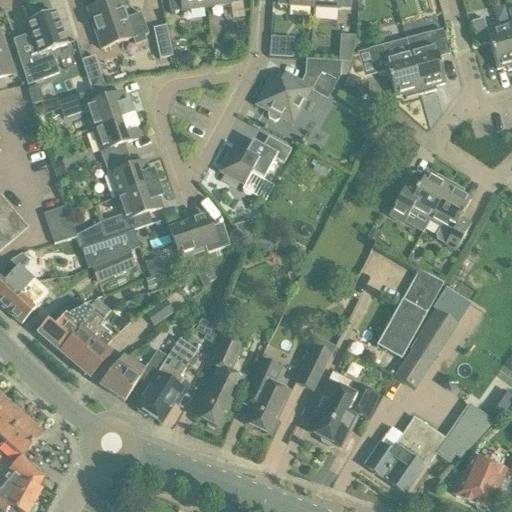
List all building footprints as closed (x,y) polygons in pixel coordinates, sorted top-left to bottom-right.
[(102,51),(132,41),(135,47),(146,42),(145,37),(148,36),(141,14),(127,19),(120,0),(119,0),(88,11),(102,51)] [(167,0),(170,14),(206,8),(204,0),(167,0)] [(204,0),(206,8),(242,3),(241,0),(204,0)] [(277,0),(277,5),(277,6),(313,9),(313,0),(277,0)] [(313,0),(313,9),(350,11),(350,0),(313,0)] [(51,53),(67,47),(54,13),(27,23),(39,56),(23,62),(31,85),(44,80),(45,80),(60,75),(51,53)] [(490,44),(498,70),(507,68),(508,71),(511,70),(511,24),(500,28),(499,25),(486,28),(484,19),(472,23),(479,47),(490,44)] [(153,29),(160,60),(173,58),(166,27),(153,29)] [(423,50),(410,53),(422,95),(437,91),(436,87),(446,85),(439,58),(450,55),(443,31),(431,34),(434,42),(421,46),(423,50)] [(0,35),(0,80),(14,76),(0,35)] [(355,46),(356,37),(340,36),(338,62),(339,62),(350,63),(355,46)] [(293,39),(271,39),(269,58),(293,59),(293,39)] [(422,95),(410,53),(407,41),(371,51),(377,75),(389,72),(396,98),(406,96),(407,100),(422,95)] [(82,61),(91,91),(104,87),(95,57),(82,61)] [(280,119),(293,126),(311,92),(327,101),(340,79),(339,62),(338,62),(310,61),(306,61),(305,76),(301,84),(287,77),(283,86),(270,79),(256,107),(269,113),(267,116),(268,120),(274,123),(278,121),(280,119)] [(31,105),(43,102),(39,87),(28,89),(31,105)] [(92,130),(133,116),(128,103),(125,104),(122,94),(108,99),(104,87),(58,103),(64,121),(86,113),(92,130)] [(92,130),(104,165),(128,156),(124,145),(138,140),(134,130),(137,129),(133,116),(92,130)] [(264,181),(275,160),(284,165),(292,150),(268,138),(262,149),(252,143),(245,155),(233,149),(220,173),(245,187),(251,175),(264,181)] [(132,168),(128,156),(104,165),(116,199),(157,185),(152,172),(149,173),(146,163),(132,168)] [(60,165),(52,168),(56,179),(64,176),(60,165)] [(402,191),(389,215),(423,235),(430,221),(452,183),(438,175),(436,179),(427,174),(414,198),(404,192),(402,191)] [(466,191),(452,183),(430,221),(441,227),(436,236),(437,241),(445,246),(446,244),(446,245),(457,251),(470,229),(459,223),(472,199),(464,194),(466,191)] [(148,214),(162,210),(158,199),(161,198),(157,185),(116,199),(122,216),(99,224),(99,225),(76,237),(77,238),(81,250),(134,232),(137,242),(143,240),(146,234),(144,228),(152,226),(148,214)] [(0,251),(25,230),(0,200),(0,251)] [(48,230),(70,222),(65,207),(43,215),(48,230)] [(207,255),(230,247),(222,225),(211,228),(207,217),(169,230),(178,256),(204,247),(207,255)] [(70,222),(48,230),(54,246),(77,238),(76,237),(70,222)] [(246,241),(253,227),(251,222),(234,226),(246,241)] [(368,238),(376,242),(380,235),(372,231),(368,238)] [(134,232),(81,250),(88,270),(91,268),(129,253),(139,249),(139,248),(137,242),(134,232)] [(251,238),(247,247),(266,254),(269,245),(251,238)] [(245,250),(240,261),(246,263),(253,261),(255,255),(245,250)] [(129,253),(91,268),(97,285),(136,269),(129,253)] [(21,270),(29,262),(21,255),(10,262),(18,270),(20,269),(21,270)] [(215,281),(202,258),(190,264),(203,288),(215,281)] [(0,305),(7,312),(34,282),(21,270),(20,269),(18,270),(4,285),(0,281),(0,305)] [(400,361),(444,284),(419,270),(376,347),(400,361)] [(154,291),(172,284),(167,271),(149,278),(154,291)] [(21,325),(48,296),(34,282),(7,312),(21,325)] [(154,328),(174,314),(165,301),(145,315),(154,328)] [(220,302),(201,321),(211,325),(209,330),(224,336),(234,312),(232,312),(233,309),(220,302)] [(37,335),(59,354),(79,330),(81,332),(88,324),(89,325),(97,317),(87,309),(63,319),(54,329),(47,323),(37,335)] [(79,330),(59,354),(75,367),(105,331),(100,326),(103,322),(97,317),(89,325),(88,324),(81,332),(79,330)] [(105,331),(75,367),(89,380),(111,354),(105,349),(113,340),(104,333),(105,332),(105,331)] [(244,339),(226,331),(223,337),(221,336),(209,364),(210,365),(219,369),(215,378),(214,377),(196,418),(209,423),(207,427),(215,430),(217,427),(220,428),(238,388),(237,387),(242,376),(232,371),(243,346),(241,346),(244,339)] [(331,356),(335,347),(319,339),(297,383),(314,393),(333,357),(331,356)] [(179,341),(168,359),(141,400),(141,401),(136,408),(138,409),(139,413),(145,417),(150,417),(162,425),(183,393),(178,390),(183,382),(179,379),(197,352),(179,341)] [(411,352),(394,378),(414,392),(438,355),(416,341),(409,351),(411,352)] [(141,401),(141,400),(168,359),(157,352),(146,369),(124,356),(118,365),(101,387),(125,403),(131,394),(141,401)] [(267,434),(287,396),(273,388),(283,369),(263,358),(241,401),(252,406),(244,422),(267,434)] [(379,399),(335,377),(307,432),(321,439),(322,444),(330,448),(335,446),(340,448),(348,432),(351,434),(359,418),(367,422),(379,399)] [(511,398),(502,392),(485,417),(493,422),(495,423),(502,413),(504,415),(511,403),(511,398)] [(0,410),(0,438),(4,442),(23,420),(6,404),(0,410)] [(366,467),(366,468),(405,495),(427,464),(429,465),(436,455),(449,464),(455,456),(460,459),(493,422),(485,417),(468,405),(445,439),(413,418),(401,436),(403,437),(392,454),(381,446),(366,467)] [(22,458),(42,436),(23,420),(4,442),(22,458)] [(37,490),(43,479),(21,459),(0,482),(0,511),(2,511),(5,506),(16,511),(30,511),(41,492),(37,490)] [(506,473),(472,459),(461,484),(457,482),(452,495),(456,496),(456,497),(476,507),(477,510),(482,511),(483,511),(486,511),(489,511),(506,473)]
